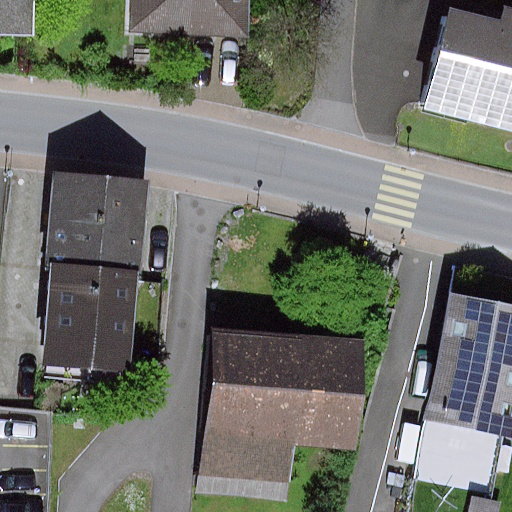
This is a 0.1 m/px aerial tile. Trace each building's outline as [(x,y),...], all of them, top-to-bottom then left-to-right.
[(0,0),(0,26),(29,26),(28,0),(0,0)] [(136,0),(134,33),(252,41),(254,0),(136,0)] [(511,116),(511,0),(504,0),(501,15),(452,4),(431,99),(511,116)] [(54,383),(139,382),(138,273),(183,272),(182,190),(51,192),(54,383)] [(511,432),(511,309),(460,299),(437,418),(511,432)] [(351,357),(237,346),(224,478),(293,485),(299,428),(343,432),(351,357)]
